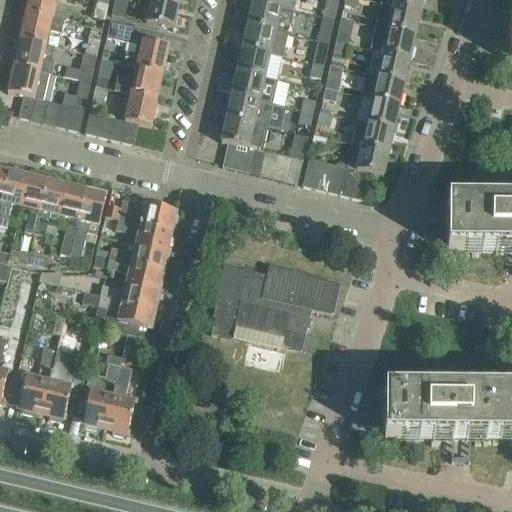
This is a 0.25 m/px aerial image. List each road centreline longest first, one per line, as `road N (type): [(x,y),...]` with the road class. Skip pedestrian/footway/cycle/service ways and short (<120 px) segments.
road 1 (residential): [(141,471),(211,186)]
road 2 (residential): [(313,510),(402,232)]
road 3 (residential): [(402,232),(481,0)]
road 4 (residential): [(402,232),(211,186)]
road 5 (residential): [(185,180),(0,134)]
road 6 (residential): [(185,180),(225,0)]
road 7 (residential): [(313,510),(141,471)]
road 8 (secondary): [(154,511),(0,474)]
road 9 (residential): [(141,471),(0,439)]
